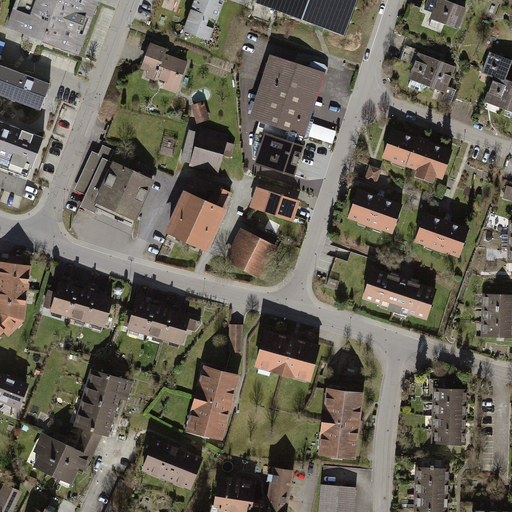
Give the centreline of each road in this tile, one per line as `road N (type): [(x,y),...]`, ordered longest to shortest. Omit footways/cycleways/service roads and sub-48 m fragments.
road 1 (residential): [(39,236),(142,271),(290,306)]
road 2 (residential): [(39,236),(128,0)]
road 3 (residential): [(290,306),(361,94)]
road 4 (residential): [(398,340),(380,511)]
road 5 (residential): [(361,94),(511,148)]
